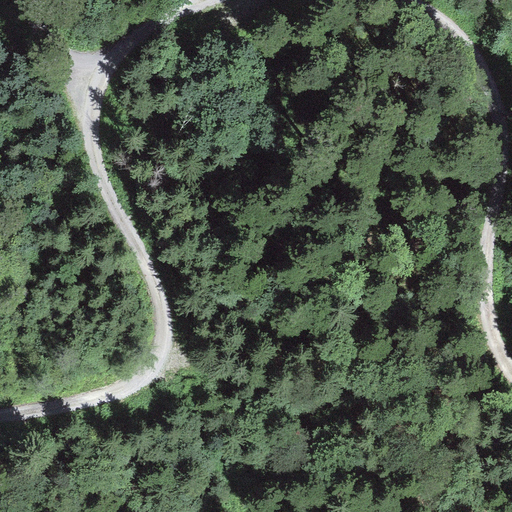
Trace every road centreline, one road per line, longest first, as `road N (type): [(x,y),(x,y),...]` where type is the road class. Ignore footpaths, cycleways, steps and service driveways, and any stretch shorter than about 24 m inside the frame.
road 1 (track): [(190,0),(160,9),(78,72),(85,133),(105,197),(166,321),(150,378),(53,416),(0,419)]
road 2 (track): [(511,368),(481,325),(494,90),(443,0)]
